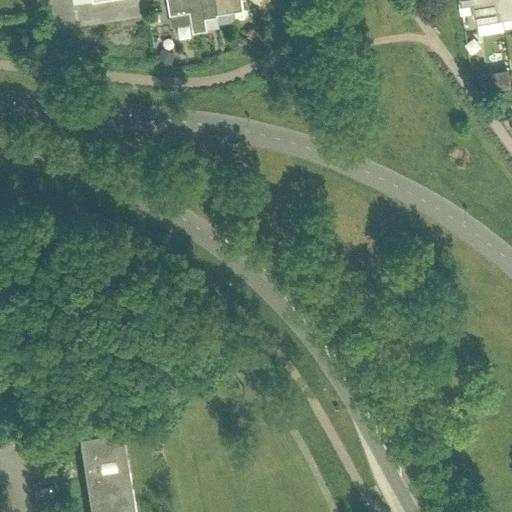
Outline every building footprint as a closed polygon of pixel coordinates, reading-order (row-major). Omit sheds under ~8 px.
[(217,14),(217,12),(214,0),(167,0),(170,12),(172,24),(191,20),(193,29),(218,25),(216,14),(217,14)] [(214,0),(217,12),(243,8),(241,0),(214,0)] [(473,0),(476,16),(502,12),(500,0),(473,0)] [(511,0),(500,0),(502,12),(511,10),(511,0)] [(495,71),(477,74),(480,91),(498,88),(495,71)] [(93,493),(135,486),(125,422),(83,429),(93,493)] [(95,511),(138,511),(135,486),(93,493),(95,511)]
